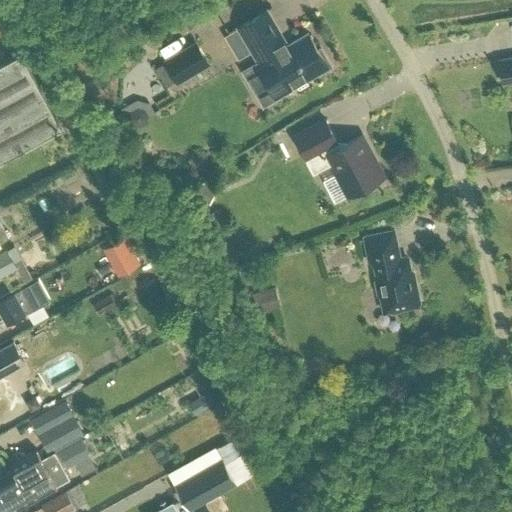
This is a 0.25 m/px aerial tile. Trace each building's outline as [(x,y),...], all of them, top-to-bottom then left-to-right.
[(261,13),(272,6),(271,5),(228,31),(228,32),(238,26),(259,61),(256,62),(260,68),(246,76),(263,105),(287,90),(296,84),(298,89),(309,82),(307,78),(321,69),(322,71),(332,66),(321,47),(318,48),(308,32),(286,45),(284,41),(279,44),(261,13)] [(196,39),(163,59),(177,82),(210,63),(196,39)] [(0,158),(62,125),(21,50),(0,61),(0,158)] [(511,57),(500,59),(504,82),(511,80),(511,57)] [(325,118),(294,134),(314,171),(330,162),(348,195),(384,175),(362,134),(340,146),(325,118)] [(203,181),(196,197),(207,202),(214,185),(203,181)] [(374,263),(377,277),(375,279),(378,293),(381,294),(384,311),(390,309),(393,311),(399,310),(401,307),(418,304),(420,301),(416,285),(414,283),(408,257),(405,255),(400,256),(394,229),(367,234),(365,237),(369,260),(374,263)] [(126,234),(103,247),(118,275),(141,262),(126,234)] [(0,251),(0,275),(18,266),(8,247),(0,251)] [(36,278),(0,298),(0,310),(8,324),(49,300),(36,278)] [(270,287),(252,291),(256,312),(275,308),(270,287)] [(109,292),(93,301),(100,314),(117,304),(109,292)] [(13,340),(0,347),(0,374),(25,361),(13,340)] [(65,399),(30,418),(38,432),(73,413),(65,399)] [(244,429),(168,469),(188,508),(257,472),(245,448),(252,445),(244,429)] [(59,449),(67,464),(89,452),(81,437),(59,449)] [(13,468),(0,475),(0,496),(39,474),(48,469),(42,457),(37,448),(10,463),(13,468)] [(39,474),(0,496),(0,511),(7,511),(32,499),(31,498),(47,489),(69,478),(55,450),(42,457),(48,469),(39,474)] [(67,511),(78,506),(69,492),(45,506),(48,511),(67,511)] [(146,511),(180,511),(173,498),(146,511)] [(214,511),(210,503),(194,511),(214,511)]
